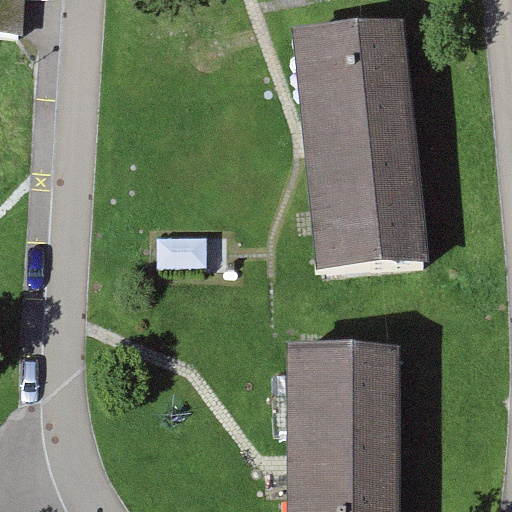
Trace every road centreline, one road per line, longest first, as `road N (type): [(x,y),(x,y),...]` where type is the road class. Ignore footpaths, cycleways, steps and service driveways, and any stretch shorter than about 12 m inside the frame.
road 1 (residential): [(86,0),(60,365),(70,451),(93,511)]
road 2 (residential): [(511,140),(499,0)]
